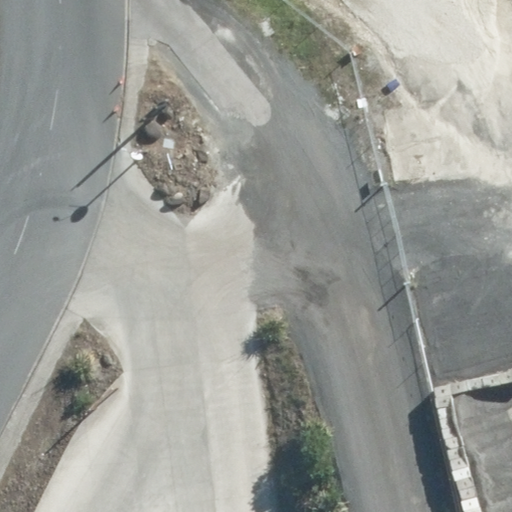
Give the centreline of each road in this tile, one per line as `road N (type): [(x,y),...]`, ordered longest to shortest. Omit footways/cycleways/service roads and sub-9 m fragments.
road 1 (unknown): [(202,0),(243,48),(329,238),(387,511)]
road 2 (unknown): [(25,185),(128,238),(153,275),(171,511)]
road 3 (residential): [(55,0),(48,96),(0,267)]
